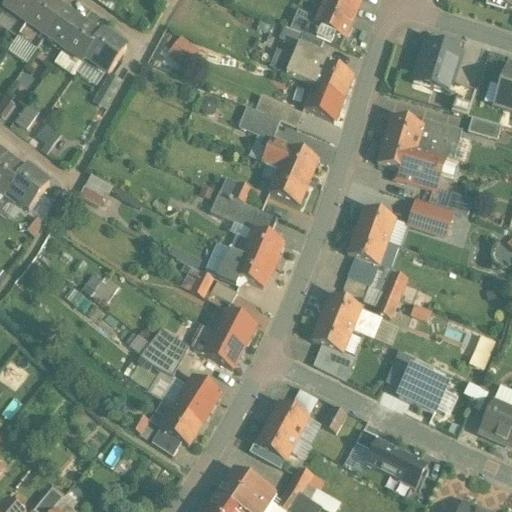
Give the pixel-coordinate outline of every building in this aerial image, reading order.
[(43,0),(11,0),(4,12),(27,28),(45,1),(43,0)] [(355,0),(326,0),(326,1),(315,27),(314,30),(345,43),(362,3),(355,0)] [(511,0),(479,0),(479,2),(511,11),(511,0)] [(45,1),(27,28),(45,41),(64,14),(45,1)] [(64,14),(45,41),(63,54),(82,27),(64,14)] [(315,27),(297,19),(291,33),(324,46),(341,53),(345,43),(314,30),(315,27)] [(82,27),(63,54),(82,67),(103,36),(100,40),(82,27)] [(45,41),(27,28),(18,40),(37,53),(45,41)] [(291,33),(285,31),(284,32),(290,34),(286,45),(304,52),(319,57),(324,46),(291,33)] [(127,52),(103,36),(82,67),(83,67),(85,63),(108,79),(127,52)] [(462,56),(427,45),(415,81),(432,86),(430,92),(448,98),(452,87),(462,56)] [(300,62),(293,66),(279,60),(274,74),(314,91),(324,67),(328,69),(331,62),(319,57),(304,52),(300,62)] [(328,69),(324,67),(314,91),(344,103),(353,80),(328,69)] [(511,72),(506,71),(500,91),(505,92),(499,109),(494,108),(494,109),(511,114),(511,72)] [(476,95),(452,87),(448,98),(456,101),(452,115),(468,120),(476,95)] [(344,103),(314,91),(304,114),(334,126),(344,103)] [(280,126),(247,111),(239,132),(271,146),(272,144),(273,144),(280,126)] [(421,129),(392,120),(385,144),(416,153),(423,129),(421,129)] [(502,130),(472,121),(468,136),(497,144),(502,130)] [(462,135),(423,123),(421,129),(423,129),(416,153),(445,162),(454,165),(462,135)] [(273,144),(272,144),(271,146),(262,167),(279,174),(288,151),(273,144)] [(416,153),(385,144),(378,168),(400,175),(409,178),(416,153)] [(318,164),(288,151),(279,174),(308,187),(318,164)] [(445,162),(416,153),(409,178),(400,175),(398,180),(401,185),(435,195),(445,162)] [(6,161),(0,169),(0,197),(4,201),(27,171),(24,174),(6,161)] [(27,171),(4,201),(5,201),(7,197),(29,214),(49,188),(27,171)] [(308,187),(279,174),(269,197),(298,210),(308,187)] [(112,190),(91,178),(79,201),(98,211),(104,201),(106,202),(112,190)] [(239,187),(232,202),(245,208),(251,193),(239,187)] [(232,202),(220,197),(210,217),(236,229),(239,222),(272,236),(277,223),(244,208),(245,208),(232,202)] [(470,205),(451,199),(447,213),(452,215),(466,218),(470,205)] [(433,209),(418,204),(411,225),(426,229),(433,209)] [(502,215),(478,207),(474,220),(498,228),(502,215)] [(452,215),(433,209),(426,229),(445,235),(452,215)] [(395,223),(365,212),(356,236),(387,246),(395,223)] [(283,246),(253,234),(249,245),(244,257),(273,269),(283,246)] [(387,246),(356,236),(348,259),(378,270),(387,246)] [(249,245),(238,240),(232,252),(244,257),(249,245)] [(227,266),(220,283),(239,291),(242,284),(234,280),(244,257),(232,252),(227,266)] [(227,266),(197,253),(188,270),(191,272),(213,284),(213,283),(217,286),(237,297),(239,291),(220,283),(227,266)] [(273,269),(244,257),(234,280),(242,284),(263,292),(273,269)] [(213,284),(191,272),(182,291),(203,302),(213,284)] [(407,283),(393,277),(384,297),(399,302),(407,283)] [(369,292),(348,283),(343,294),(365,302),(369,292)] [(237,297),(217,286),(212,296),(232,308),(238,298),(237,297)] [(399,302),(384,297),(376,317),(391,323),(399,302)] [(361,311),(331,299),(322,323),(351,335),(360,314),(361,311)] [(255,329),(227,314),(216,337),(244,351),(255,329)] [(381,323),(360,314),(351,335),(373,344),(381,323)] [(351,335),(322,323),(312,346),(342,358),(351,335)] [(244,351),(216,337),(204,359),(232,374),(244,351)] [(190,350),(176,341),(172,348),(168,345),(161,357),(166,360),(181,367),(190,350)] [(181,367),(166,360),(158,373),(173,382),(181,367)] [(355,368),(348,386),(363,392),(370,374),(355,368)] [(370,374),(363,392),(372,396),(380,378),(370,374)] [(446,392),(410,374),(398,400),(434,417),(446,392)] [(202,429),(220,400),(193,383),(174,412),(202,429)] [(511,413),(493,405),(480,435),(481,435),(479,438),(496,445),(497,442),(511,449),(511,413)] [(174,412),(164,406),(154,423),(164,429),(174,412)] [(308,421),(280,406),(268,428),(297,443),(308,421)] [(347,419),(333,411),(322,430),(336,438),(347,419)] [(202,429),(174,412),(164,429),(161,433),(182,446),(188,450),(202,429)] [(149,425),(139,419),(131,433),(141,438),(149,425)] [(356,423),(347,419),(336,438),(345,443),(356,423)] [(297,443),(268,428),(257,449),(256,450),(284,465),(297,443)] [(182,446),(161,433),(152,448),(173,461),(182,446)] [(426,470),(377,445),(365,468),(398,484),(397,486),(414,495),(426,470)] [(284,465),(256,450),(257,449),(255,448),(250,456),(281,472),(284,465)] [(251,511),(265,492),(235,472),(216,500),(233,511),(251,511)] [(313,480),(299,472),(290,490),(304,498),(308,490),(313,480)] [(324,486),(313,480),(308,490),(319,496),(324,486)] [(52,491),(34,511),(55,511),(61,505),(64,501),(52,491)] [(265,492),(251,511),(268,511),(276,500),(265,492)] [(319,511),(320,511),(288,492),(277,509),(281,511),(319,511)] [(233,511),(216,500),(207,511),(233,511)]
